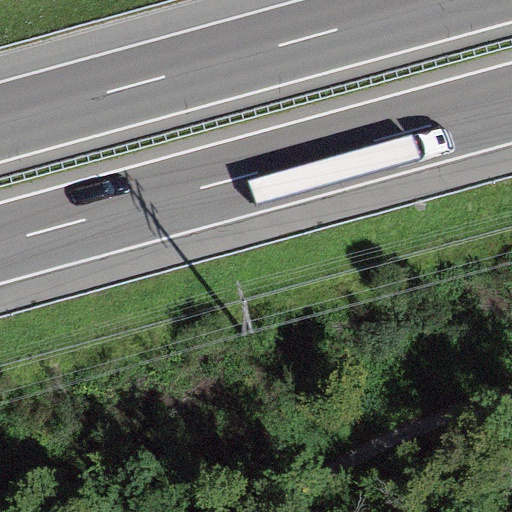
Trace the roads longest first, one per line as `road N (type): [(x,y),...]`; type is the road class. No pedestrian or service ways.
road 1 (motorway): [(0,247),(511,107)]
road 2 (motorway): [(449,0),(0,122)]
road 3 (track): [(511,417),(315,485),(269,511)]
